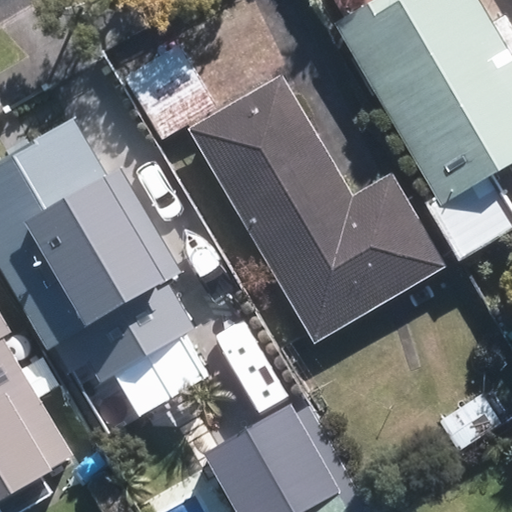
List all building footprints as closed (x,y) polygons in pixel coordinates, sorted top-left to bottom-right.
[(369,0),(332,23),(432,195),(419,202),(453,262),(511,227),(511,210),(491,173),(511,160),(511,62),(476,0),(400,0),(399,0),(369,0)] [(156,138),(210,106),(174,45),(120,78),(156,138)] [(308,343),(440,267),(385,173),(346,195),(275,75),(182,128),(308,343)] [(0,161),(0,282),(42,353),(51,348),(71,382),(176,320),(157,286),(164,282),(68,119),(25,144),(26,146),(0,161)] [(201,211),(167,229),(205,305),(239,287),(201,211)] [(0,493),(72,452),(38,393),(15,353),(6,338),(15,334),(12,331),(0,309),(0,493)] [(478,394),(434,420),(452,452),(497,425),(478,394)] [(199,452),(231,511),(349,511),(288,402),(199,452)]
